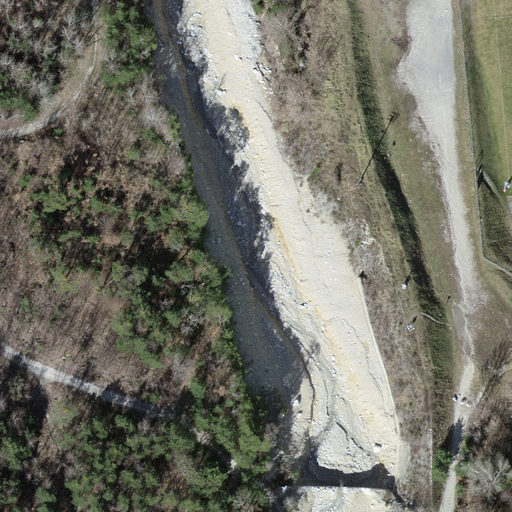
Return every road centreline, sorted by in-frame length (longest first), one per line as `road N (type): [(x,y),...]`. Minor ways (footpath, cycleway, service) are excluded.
road 1 (track): [(279,511),(265,487),(174,416),(47,373),(0,341)]
road 2 (track): [(440,0),(465,177),(467,301)]
road 3 (track): [(467,301),(467,379),(447,511)]
road 4 (track): [(0,133),(58,111),(97,85),(116,55)]
